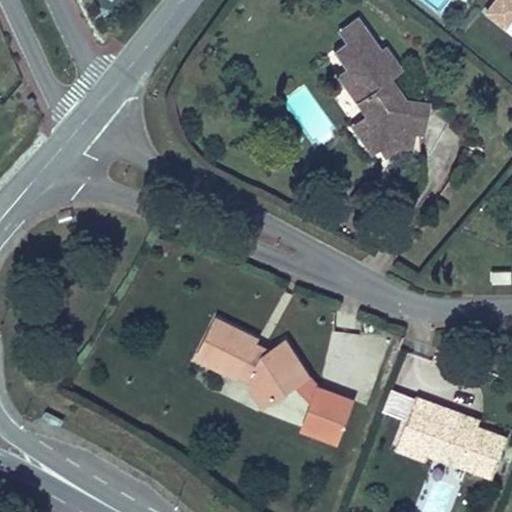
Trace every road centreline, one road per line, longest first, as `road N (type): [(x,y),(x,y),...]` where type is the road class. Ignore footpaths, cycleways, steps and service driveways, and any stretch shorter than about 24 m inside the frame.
road 1 (residential): [(44,169),(416,308)]
road 2 (residential): [(416,308),(191,188),(91,113)]
road 3 (tertiary): [(142,511),(63,467),(0,416)]
road 4 (residential): [(6,0),(73,137)]
road 5 (tertiary): [(104,98),(182,0)]
